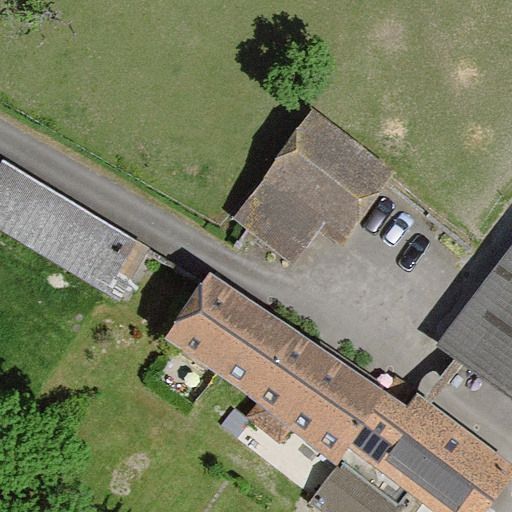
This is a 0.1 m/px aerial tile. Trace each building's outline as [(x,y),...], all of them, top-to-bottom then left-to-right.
[(385,178),(310,121),(264,182),(318,223),(340,239),(385,178)] [(146,250),(0,163),(0,228),(117,298),(146,250)] [(318,223),(264,182),(237,219),(247,227),(292,259),(318,223)] [(511,259),(502,272),(443,347),(511,399),(511,259)] [(383,400),(205,281),(168,339),(235,383),(338,463),(349,447),(383,400)] [(405,415),(383,400),(349,447),(410,492),(437,511),(481,511),(509,474),(414,402),(405,415)] [(394,511),(410,492),(349,447),(338,463),(311,502),(323,511),(394,511)]
